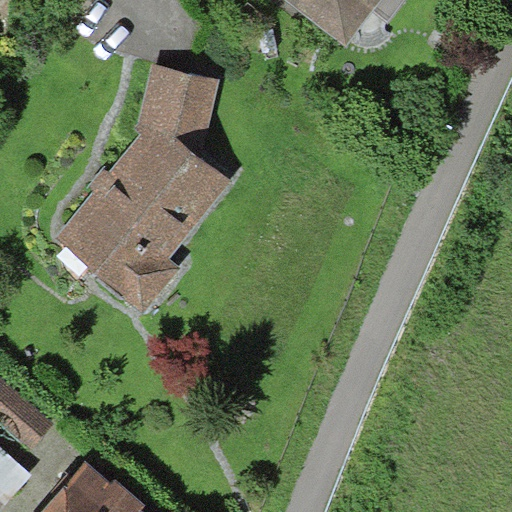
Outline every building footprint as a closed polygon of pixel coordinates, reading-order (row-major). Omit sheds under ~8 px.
[(287,0),(346,45),(373,10),(380,0),(287,0)] [(403,0),(380,0),(373,10),(388,21),(403,0)] [(219,80),(151,63),(139,122),(173,135),(202,157),(219,80)] [(92,191),(55,236),(144,313),(180,267),(169,259),(232,180),(202,157),(173,135),(139,122),(133,128),(139,133),(109,170),(103,166),(87,186),(92,191)] [(54,423),(0,376),(0,421),(32,449),(54,423)] [(0,508),(31,474),(0,445),(0,508)] [(112,483),(85,460),(40,511),(143,511),(141,510),(146,505),(116,479),(112,483)]
